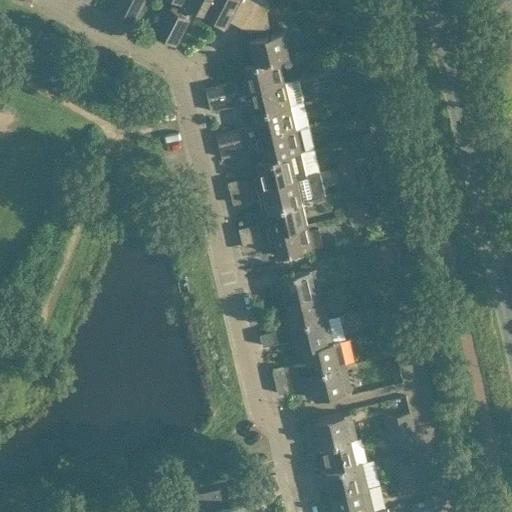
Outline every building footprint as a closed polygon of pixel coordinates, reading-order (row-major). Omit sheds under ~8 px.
[(117,0),(112,10),(123,16),(130,0),(117,0)] [(130,0),(123,16),(134,21),(145,0),(130,0)] [(185,0),(182,6),(189,9),(191,4),(207,12),(213,0),(185,0)] [(213,0),(207,12),(221,20),(218,25),(225,28),(230,19),(240,25),(253,0),(256,0),(264,4),(269,0),(213,0)] [(256,0),(253,0),(240,25),(251,30),(270,26),(264,4),(256,0)] [(155,33),(165,38),(179,11),(169,6),(155,33)] [(179,11),(165,38),(176,44),(190,17),(179,11)] [(251,46),(255,62),(289,54),(284,31),(264,35),(244,40),(246,47),(251,46)] [(249,81),(243,82),(245,89),(284,80),(279,57),(289,55),(289,54),(255,62),(245,64),(249,81)] [(238,91),(209,98),(212,109),(241,102),(253,99),(256,111),(304,100),(299,76),(284,80),(245,89),(238,91)] [(206,85),(209,98),(238,91),(235,78),(206,85)] [(375,85),(361,88),(364,101),(378,98),(375,85)] [(247,125),(217,132),(220,145),(250,138),(250,139),(257,137),(256,136),(310,123),(304,100),(256,111),(259,122),(247,125)] [(381,107),(367,111),(370,126),(384,122),(381,107)] [(310,123),(256,136),(257,137),(258,143),(264,142),(268,158),(315,147),(310,123)] [(387,130),(364,136),(370,159),(372,158),(393,153),(387,130)] [(250,138),(220,145),(223,156),(252,149),(250,139),(250,138)] [(257,179),(258,186),(321,171),(315,147),(268,158),(258,161),(262,177),(257,179)] [(353,163),(338,167),(340,179),(356,175),(353,163)] [(258,186),(252,187),(255,199),(266,196),(269,208),(303,199),(327,194),(321,171),(297,176),(258,186)] [(232,201),(250,198),(247,177),(229,180),(232,201)] [(394,179),(382,182),(387,200),(399,197),(394,179)] [(268,227),(269,232),(308,223),(303,199),(269,208),(264,209),(266,219),(263,220),(265,228),(268,227)] [(350,213),(349,213),(351,221),(356,224),(367,222),(364,209),(350,213)] [(239,227),(244,248),(261,243),(256,223),(239,227)] [(308,223),(269,232),(271,239),(276,238),(280,255),(300,250),(314,247),(314,246),(322,244),(318,227),(310,229),(308,223)] [(381,244),(369,247),(371,254),(384,251),(397,247),(395,241),(381,244)] [(397,247),(384,251),(390,276),(403,273),(397,247)] [(390,276),(384,251),(371,254),(377,279),(390,276)] [(317,266),(275,276),(278,287),(283,285),(286,300),(323,291),(317,266)] [(290,315),(284,317),(286,327),(329,316),(323,291),(286,300),(290,315)] [(389,317),(385,303),(360,309),(363,323),(389,317)] [(286,327),(260,333),(263,345),(295,337),(298,350),(299,350),(305,348),(340,340),(340,339),(335,340),(329,316),(286,327)] [(391,327),(381,330),(383,339),(393,337),(391,327)] [(274,369),(276,381),(346,364),(340,340),(305,348),(308,361),(274,369)] [(346,364),(276,381),(279,392),(313,384),(316,398),(352,389),(346,364)] [(385,417),(389,430),(414,424),(411,411),(385,417)] [(313,437),(316,447),(358,437),(352,412),(316,421),(319,436),(313,437)] [(414,424),(389,430),(392,443),(417,437),(414,424)] [(316,447),(322,472),(363,462),(363,461),(357,462),(352,439),(358,438),(358,437),(316,447)] [(397,466),(400,479),(426,473),(423,459),(397,466)] [(330,480),(333,495),(369,486),(363,462),(322,472),(324,481),(330,480)] [(426,473),(400,479),(403,492),(429,486),(426,473)] [(194,511),(246,511),(252,510),(247,486),(223,492),(221,487),(190,494),(194,511)] [(331,511),(330,511),(370,511),(375,511),(369,486),(333,495),(337,509),(331,511)] [(166,500),(151,504),(153,511),(165,511),(169,511),(166,500)]
